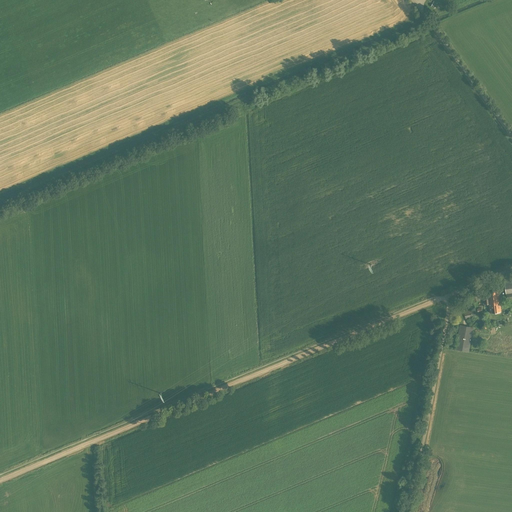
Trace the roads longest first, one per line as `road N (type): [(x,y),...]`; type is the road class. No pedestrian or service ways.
road 1 (track): [(0,479),(447,296)]
road 2 (unclassified): [(406,511),(447,296),(511,268)]
road 3 (unclassified): [(511,135),(419,7)]
